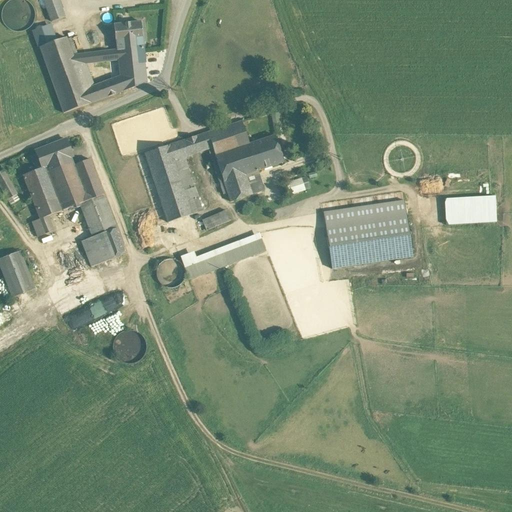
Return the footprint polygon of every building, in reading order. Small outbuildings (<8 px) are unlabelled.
[(34,22),(35,15),(34,9),(30,3),(24,0),(11,0),(12,0),(6,4),(3,9),(1,16),(3,22),(6,27),(12,31),(18,32),(25,31),(30,27),(34,22)] [(62,9),(58,0),(43,0),(49,14),(62,9)] [(62,9),(49,14),(52,22),(65,17),(62,9)] [(140,22),(114,25),(116,42),(117,42),(117,50),(142,47),(142,40),(142,39),(141,28),(144,27),(143,24),(141,24),(140,22)] [(49,28),(34,33),(37,40),(52,34),(49,28)] [(52,34),(37,40),(39,47),(54,42),(52,34)] [(77,55),(73,56),(69,46),(67,40),(66,38),(54,42),(39,47),(63,113),(146,83),(142,47),(117,50),(77,55)] [(279,113),(272,114),(273,125),(281,124),(279,113)] [(241,122),(187,140),(192,155),(200,151),(206,149),(205,143),(210,142),(212,147),(228,193),(231,202),(252,195),(245,175),(257,171),(258,171),(248,142),(241,122)] [(275,136),(252,143),(251,141),(248,142),(258,171),(283,162),(275,136)] [(66,140),(35,151),(42,168),(42,169),(71,158),(73,157),(66,140)] [(187,140),(180,142),(186,157),(192,155),(187,140)] [(180,142),(145,154),(168,223),(169,222),(180,219),(193,215),(188,200),(185,191),(174,161),(184,158),(186,157),(180,142)] [(228,193),(212,147),(208,148),(224,195),(228,193)] [(71,158),(42,169),(42,168),(22,176),(39,219),(32,222),(38,237),(54,231),(49,216),(79,204),(104,195),(90,159),(74,165),(71,158)] [(194,188),(184,158),(174,161),(185,191),(194,188)] [(17,194),(3,171),(0,172),(0,186),(7,200),(17,194)] [(257,171),(245,175),(252,195),(263,191),(257,171)] [(301,178),(286,183),(290,195),(305,190),(301,178)] [(194,188),(185,191),(188,200),(197,197),(194,188)] [(17,194),(7,200),(10,205),(20,199),(17,194)] [(104,195),(79,204),(92,237),(116,228),(104,195)] [(498,222),(497,196),(446,198),(447,224),(498,222)] [(202,211),(197,197),(188,200),(193,215),(202,211)] [(415,257),(407,199),(326,211),(331,248),(329,248),(332,269),(415,257)] [(180,219),(169,222),(176,241),(197,234),(230,220),(226,210),(202,220),(183,227),(180,219)] [(10,218),(0,223),(0,237),(15,229),(10,218)] [(92,237),(81,241),(91,267),(126,254),(116,228),(92,237)] [(258,234),(182,262),(189,280),(265,251),(258,234)] [(20,252),(0,259),(0,267),(12,298),(34,289),(20,252)] [(184,279),(185,274),(184,268),(181,263),(176,260),(170,259),(165,260),(160,264),(157,268),(156,274),(157,279),(161,284),(165,287),(171,288),(176,287),(181,284),(184,279)] [(61,313),(83,305),(78,291),(56,300),(61,313)] [(145,354),(146,347),(145,341),(141,335),(136,332),(129,331),(123,332),(118,336),(114,341),(113,348),(114,354),(118,359),(123,363),(130,364),(136,363),(142,359),(145,354)]
